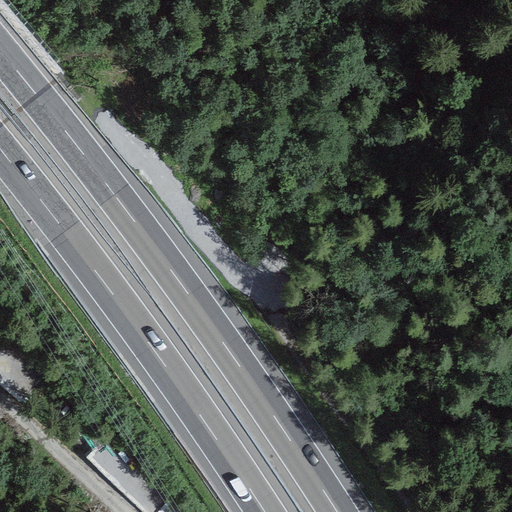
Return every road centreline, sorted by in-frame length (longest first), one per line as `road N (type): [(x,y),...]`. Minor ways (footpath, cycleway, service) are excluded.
road 1 (motorway): [(336,511),(195,303),(0,50)]
road 2 (motorway): [(0,149),(148,342),(264,511)]
road 3 (track): [(246,231),(256,295),(412,511)]
road 4 (track): [(125,511),(0,398)]
